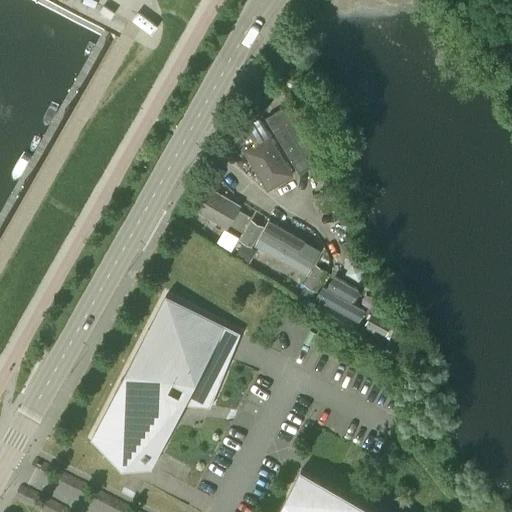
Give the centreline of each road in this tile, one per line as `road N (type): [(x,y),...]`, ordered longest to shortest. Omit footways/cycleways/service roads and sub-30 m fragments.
road 1 (secondary): [(3,460),(184,141)]
road 2 (secondary): [(184,141),(263,0)]
road 3 (residential): [(184,141),(275,211),(298,208)]
